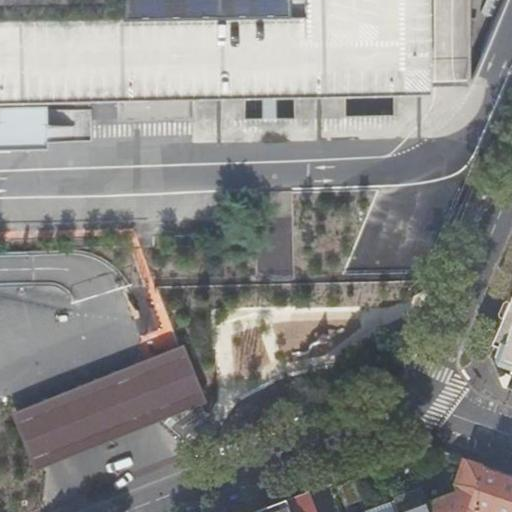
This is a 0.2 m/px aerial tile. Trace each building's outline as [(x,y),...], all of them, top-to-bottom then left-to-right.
[(0,0),(0,103),(431,94),(429,0),(0,0)] [(511,304),(495,345),(501,347),(497,356),(500,357),(511,361),(511,304)] [(511,361),(500,357),(498,363),(511,368),(511,361)] [(38,436),(0,494),(29,497),(68,441),(81,440),(75,427),(149,396),(140,374),(67,402),(24,396),(25,435),(38,436)] [(503,388),(506,389),(510,376),(505,374),(504,377),(500,379),(503,388)] [(430,511),(465,511),(470,510),(485,469),(468,463),(463,477),(459,488),(461,493),(428,505),(430,511)] [(470,510),(469,511),(511,511),(511,477),(494,472),(485,469),(470,510)] [(360,502),(350,477),(335,483),(345,508),(360,502)] [(313,511),(314,511),(307,494),(288,501),(292,511),(313,511)] [(292,511),(288,501),(272,508),(260,511),(292,511)] [(398,511),(408,511),(418,508),(416,502),(397,509),(398,511)] [(370,511),(398,511),(397,509),(395,503),(370,511)]
